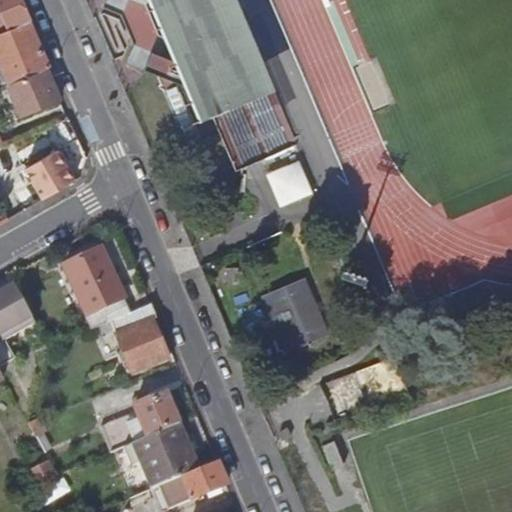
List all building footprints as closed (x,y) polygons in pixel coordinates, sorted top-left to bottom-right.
[(0,0),(0,33),(29,21),(19,0),(0,0)] [(294,143),(233,0),(126,0),(124,6),(140,46),(150,50),(142,69),(154,73),(185,145),(220,131),(227,149),(248,141),(256,159),(294,143)] [(46,68),(48,67),(29,21),(0,33),(0,65),(9,85),(46,68)] [(9,85),(7,85),(21,117),(57,102),(50,86),(53,85),(46,68),(9,85)] [(53,85),(50,86),(57,102),(60,100),(53,85)] [(248,141),(227,149),(235,168),(256,159),(248,141)] [(266,156),(270,168),(302,156),(298,144),(266,156)] [(57,153),(25,170),(42,200),(73,183),(57,153)] [(296,160),(264,173),(277,205),(309,191),(296,160)] [(109,323),(130,314),(100,249),(65,266),(94,330),(109,323)] [(301,280),(267,294),(289,344),(322,330),(301,280)] [(0,335),(30,318),(12,285),(0,292),(0,365),(13,359),(0,335)] [(155,319),(150,307),(130,314),(109,323),(132,375),(167,360),(151,320),(155,319)] [(333,379),(342,402),(401,379),(392,356),(333,379)] [(100,428),(111,453),(132,444),(173,427),(178,425),(165,394),(133,407),(135,412),(100,428)] [(37,419),(26,424),(34,438),(43,434),(37,419)] [(161,487),(199,471),(190,450),(184,452),(173,427),(132,444),(153,490),(161,487)] [(330,443),(319,448),(329,472),(340,467),(330,443)] [(36,485),(54,477),(46,463),(30,469),(36,485)] [(163,511),(226,485),(217,463),(199,471),(161,487),(162,491),(154,494),(161,511),(163,511)]
